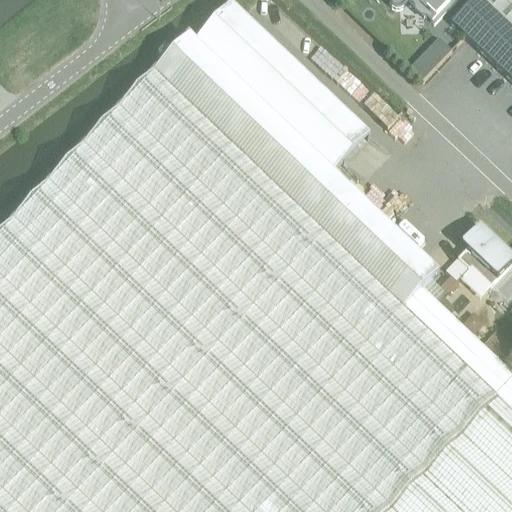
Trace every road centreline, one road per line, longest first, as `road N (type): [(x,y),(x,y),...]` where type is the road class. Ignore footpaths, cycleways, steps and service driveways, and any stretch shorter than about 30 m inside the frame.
road 1 (unclassified): [(308,0),(511,193)]
road 2 (unclassified): [(145,11),(0,124)]
